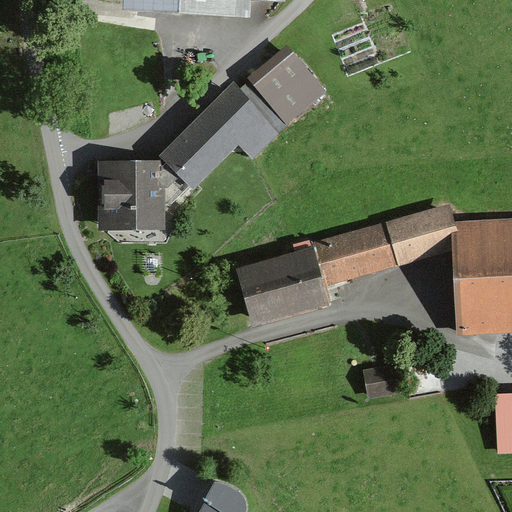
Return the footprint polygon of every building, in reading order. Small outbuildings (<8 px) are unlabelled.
[(115,0),(115,6),(243,12),(243,0),(115,0)] [(234,87),(161,155),(189,187),(237,141),(254,159),(320,92),(283,50),(234,87)] [(157,165),(103,165),(103,229),(157,229),(157,165)] [(445,209),(237,272),(252,321),(326,298),(323,287),(452,247),(456,327),(511,324),(511,220),(451,223),(445,209)] [(389,371),(361,377),(366,398),(394,392),(389,371)] [(511,392),(493,394),(496,453),(511,452),(511,392)] [(234,485),(214,480),(192,511),(237,511),(245,501),(234,485)]
